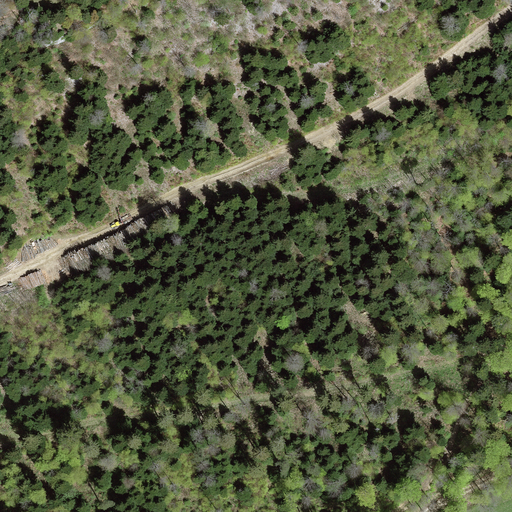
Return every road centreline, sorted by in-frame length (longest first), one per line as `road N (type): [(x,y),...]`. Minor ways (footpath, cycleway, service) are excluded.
road 1 (track): [(0,438),(263,402),(496,358)]
road 2 (track): [(164,201),(378,103),(511,10)]
road 3 (track): [(164,201),(303,197),(511,155)]
road 4 (track): [(0,281),(164,201)]
